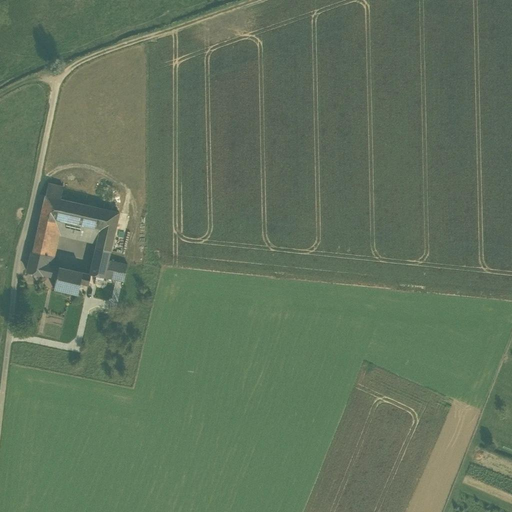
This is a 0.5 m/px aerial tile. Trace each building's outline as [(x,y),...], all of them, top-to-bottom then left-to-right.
[(52,232),(55,220),(65,222),(99,230),(96,244),(94,251),(109,254),(119,213),(60,199),(63,187),(48,184),(37,229),(52,232)] [(52,232),(59,236),(62,236),(65,222),(55,220),(52,232)] [(62,236),(96,244),(99,230),(65,222),(62,236)] [(59,236),(52,232),(37,229),(35,237),(57,242),(59,236)] [(53,258),(57,242),(35,237),(32,253),(53,258)] [(109,254),(94,251),(89,274),(90,275),(104,278),(108,260),(109,254)] [(27,272),(56,279),(58,267),(52,266),(53,258),(32,253),(31,252),(27,272)] [(127,265),(108,260),(104,278),(123,282),(127,265)] [(82,273),(58,267),(56,279),(53,289),(77,295),(79,284),(82,273)] [(88,286),(90,275),(89,274),(82,273),(79,284),(88,286)] [(39,381),(40,371),(30,370),(29,380),(39,381)]
